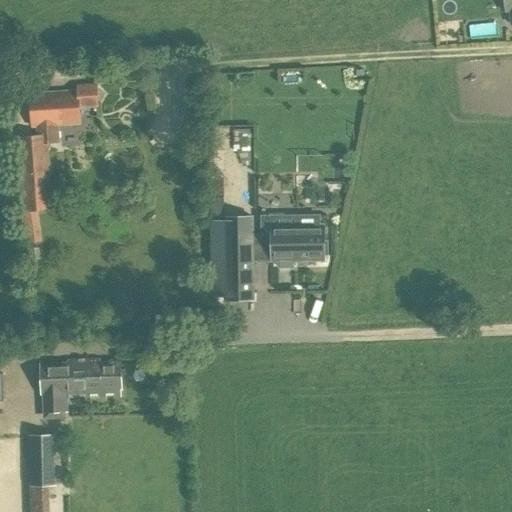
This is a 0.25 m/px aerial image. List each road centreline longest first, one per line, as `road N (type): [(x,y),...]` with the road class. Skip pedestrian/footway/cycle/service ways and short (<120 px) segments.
road 1 (residential): [(511,47),(66,75)]
road 2 (track): [(319,333),(511,325)]
road 3 (unclassified): [(0,346),(173,339)]
road 4 (track): [(173,339),(319,333)]
